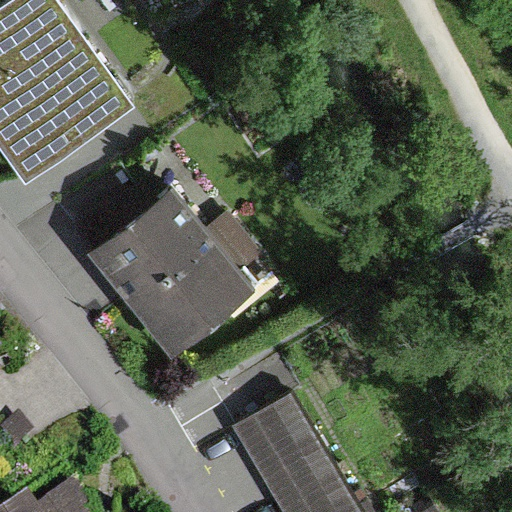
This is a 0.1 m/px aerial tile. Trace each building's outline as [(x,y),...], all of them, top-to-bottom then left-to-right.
[(61,0),(43,0),(0,30),(0,133),(34,182),(138,108),(61,0)] [(192,178),(105,246),(188,353),(275,285),(192,178)] [(0,346),(0,391),(21,376),(0,346)] [(371,511),(305,397),(248,430),(295,511),(371,511)] [(83,511),(68,492),(42,511),(83,511)]
